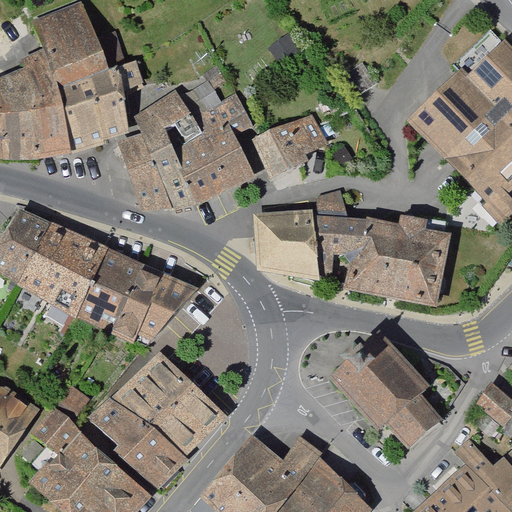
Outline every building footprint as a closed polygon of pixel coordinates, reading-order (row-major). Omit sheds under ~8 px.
[(111,62),(85,0),(84,0),(34,22),(45,48),(25,58),(30,70),(0,79),(0,160),(34,163),(74,157),(130,134),(124,97),(150,85),(140,57),(111,62)] [(511,37),(510,35),(413,118),(499,218),(511,207),(511,37)] [(139,206),(202,206),(258,179),(238,137),(255,130),(239,97),(201,113),(182,95),(141,115),(150,135),(123,142),(139,206)] [(318,111),(252,139),(272,184),(303,171),(297,157),(317,148),(329,176),(391,150),(358,109),(324,124),(318,111)] [(313,209),(253,214),(257,270),(436,308),(452,234),(428,229),(429,219),(401,214),(400,223),(367,216),(367,218),(350,217),(341,191),(318,197),(318,215),(313,215),(313,209)] [(18,210),(0,240),(0,274),(139,346),(195,291),(18,210)] [(425,387),(375,331),(322,379),(369,432),(378,424),(404,452),(440,420),(417,394),(425,387)] [(85,417),(152,488),(218,412),(159,354),(85,417)] [(506,430),(511,422),(511,400),(491,386),(475,407),(506,430)] [(0,389),(0,463),(34,413),(0,390),(0,389)] [(25,482),(56,511),(135,511),(148,499),(50,408),(25,428),(54,454),(25,482)] [(511,511),(511,445),(495,459),(469,433),(453,449),(463,467),(413,511),(511,511)] [(321,458),(297,438),(281,464),(256,443),(201,503),(209,511),(368,511),(370,511),(321,458)]
